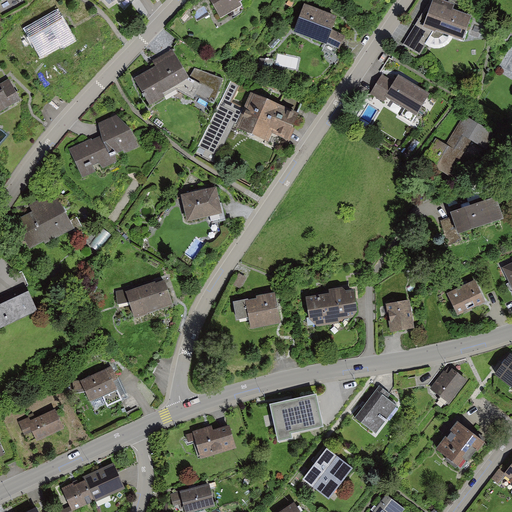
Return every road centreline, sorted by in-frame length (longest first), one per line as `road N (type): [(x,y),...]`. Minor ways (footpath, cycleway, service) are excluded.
road 1 (residential): [(184,410),(180,382),(210,296),(409,0)]
road 2 (tertiary): [(184,410),(287,378),(511,332)]
road 3 (residential): [(182,0),(50,142),(0,214)]
road 4 (tertiary): [(0,494),(132,431)]
